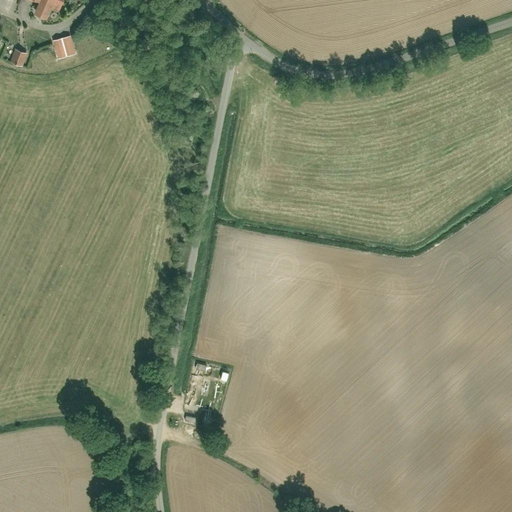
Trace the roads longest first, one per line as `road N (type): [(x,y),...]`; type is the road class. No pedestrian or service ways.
road 1 (unclassified): [(166,511),(155,431),(237,32)]
road 2 (residential): [(511,18),(351,72),(290,74),(237,32)]
